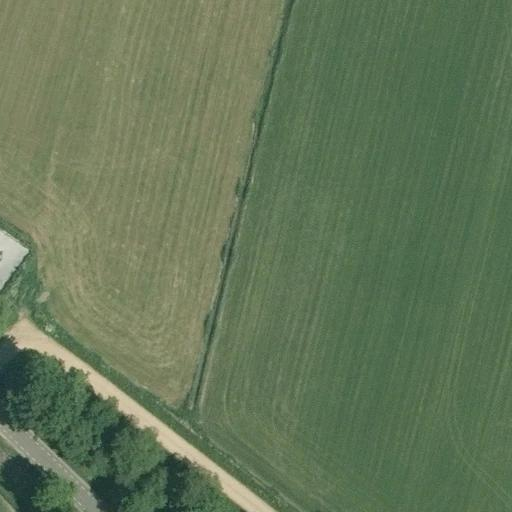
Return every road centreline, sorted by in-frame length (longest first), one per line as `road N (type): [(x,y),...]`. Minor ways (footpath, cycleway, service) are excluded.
road 1 (track): [(0,364),(31,350),(119,404),(259,511)]
road 2 (tertiary): [(95,511),(0,419)]
